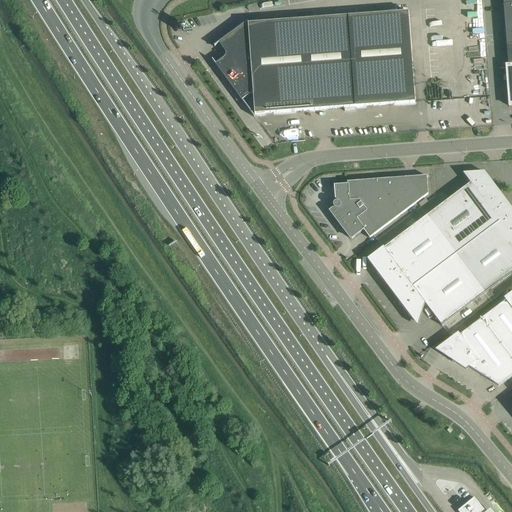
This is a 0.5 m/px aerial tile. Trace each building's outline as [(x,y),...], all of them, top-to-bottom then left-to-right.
[(244,25),(248,22),(214,47),(219,44),(225,52),(226,53),(226,55),(225,57),(224,58),(216,64),(213,60),(212,60),(254,117),(255,117),(242,100),(250,94),(253,94),(255,115),(344,108),(345,112),(355,111),(355,107),(415,103),(408,12),(248,24),(248,27),(246,27),(244,25)] [(371,265),(377,273),(410,316),(417,327),(425,304),(442,326),(511,273),(511,209),(506,201),(503,203),(495,193),(498,190),(484,172),(463,174),(470,184),(384,249),(383,248),(367,260),(371,265)] [(427,176),(379,180),(347,182),(347,185),(335,186),(337,207),(334,207),(330,211),(351,240),(363,230),(369,239),(428,194),(427,176)] [(459,336),(458,335),(438,350),(465,368),(468,366),(499,386),(511,376),(511,294),(506,299),(507,300),(482,319),(481,318),(480,318),(481,319),(459,336)] [(486,511),(475,498),(466,505),(458,511),(457,511),(486,511)]
